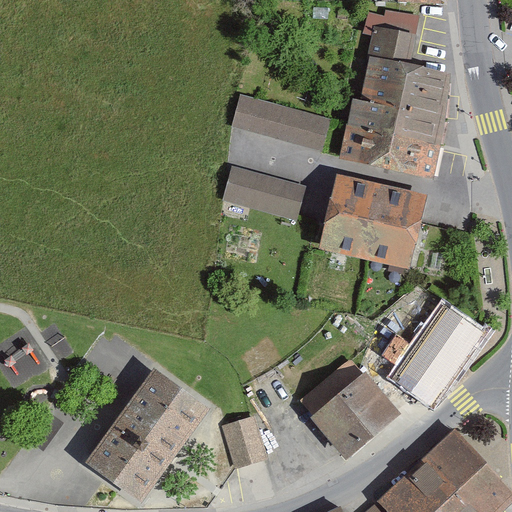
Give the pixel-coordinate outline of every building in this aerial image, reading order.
[(396,0),(397,10),(438,10),(437,0),(396,0)] [(338,164),(430,185),(443,129),(447,82),(409,75),(415,41),(374,32),(360,108),(350,106),(338,164)] [(235,135),(322,155),(329,122),(243,102),(235,135)] [(221,206),(297,224),(305,190),(229,172),(221,206)] [(316,257),(407,277),(424,202),(332,181),(316,257)] [(440,302),(390,374),(430,402),(483,332),(440,302)] [(151,373),(84,466),(139,506),(206,413),(151,373)] [(358,382),(303,428),(337,468),(392,421),(358,382)] [(222,426),(234,469),(266,460),(255,418),(222,426)] [(379,501),(389,511),(494,511),(510,497),(455,431),(379,501)]
